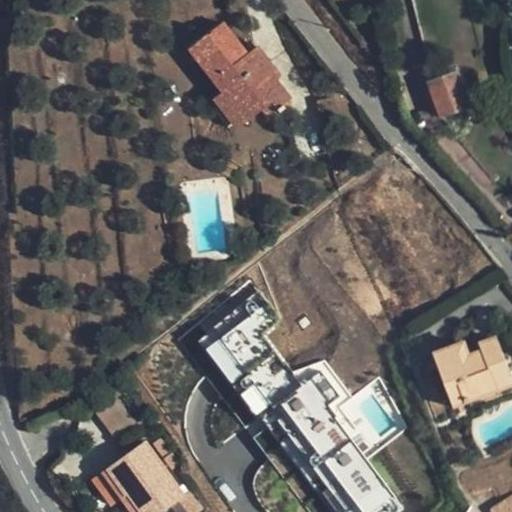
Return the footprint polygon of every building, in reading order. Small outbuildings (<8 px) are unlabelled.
[(245,60),(220,27),(185,56),(240,125),(265,104),(276,119),(283,114),(280,111),(288,104),(273,84),(265,74),(269,71),(262,62),(253,69),(245,60)] [(255,52),(245,60),(253,69),(262,62),(255,52)] [(265,74),(273,84),(276,80),(269,71),(265,74)] [(472,110),(460,73),(429,83),(440,120),(472,110)] [(325,511),(402,511),(405,510),(335,405),(351,394),(325,354),(295,374),(266,331),(282,320),(263,292),(204,331),(325,511)] [(511,387),(511,358),(504,338),(488,345),(490,352),(476,357),(472,345),(440,357),(461,409),(511,387)] [(154,511),(181,492),(143,436),(98,467),(132,511),(154,511)] [(511,511),(511,497),(495,509),(496,511),(511,511)]
